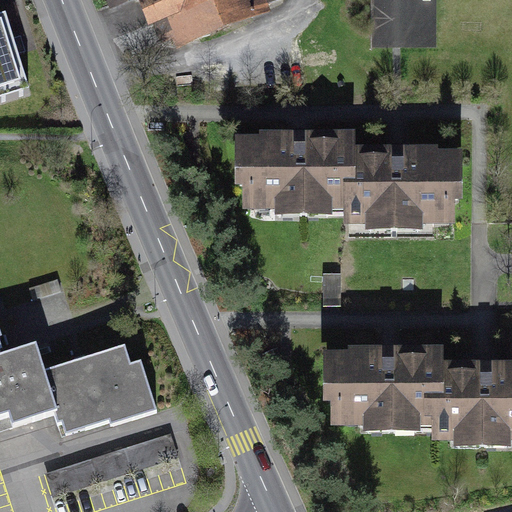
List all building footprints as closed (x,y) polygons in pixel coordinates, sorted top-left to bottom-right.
[(276,0),(111,0),(113,4),(123,0),(140,0),(141,1),(151,22),(155,20),(164,43),(174,39),(176,46),(253,16),(251,12),(266,6),(265,5),(276,0)] [(371,0),(371,43),(435,43),(435,17),(434,16),(434,0),(371,0)] [(0,102),(26,94),(2,20),(0,20),(0,102)] [(265,146),(240,146),(240,186),(248,186),(248,208),(281,208),(286,204),(321,203),(326,208),(348,208),(350,157),(350,142),(327,142),(321,137),(316,142),(310,142),(310,132),(289,132),(289,142),(265,142),(265,146)] [(350,157),(348,208),(348,223),(372,223),(376,218),(412,218),(417,223),(450,223),(450,200),(458,200),(458,161),(433,161),(433,157),(408,157),(408,147),(387,147),(387,157),(382,157),(376,152),(371,157),(350,157)] [(0,319),(0,366),(18,361),(5,318),(0,319)] [(436,424),(438,373),(438,358),(415,358),(410,352),(405,358),(399,358),(399,348),(378,348),(378,358),(353,358),(353,362),(328,362),(328,401),(336,401),(336,424),(369,424),(374,419),(410,419),(414,424),(436,424)] [(51,351),(18,361),(0,366),(0,424),(23,417),(27,430),(64,419),(69,435),(155,409),(137,350),(58,374),(51,351)] [(505,439),(511,438),(511,372),(497,373),(497,363),(475,363),(475,373),(470,373),(465,367),(459,373),(438,373),(436,424),(436,438),(460,438),(465,434),(500,434),(505,439)] [(56,494),(150,458),(148,452),(169,444),(163,429),(48,474),(56,494)]
